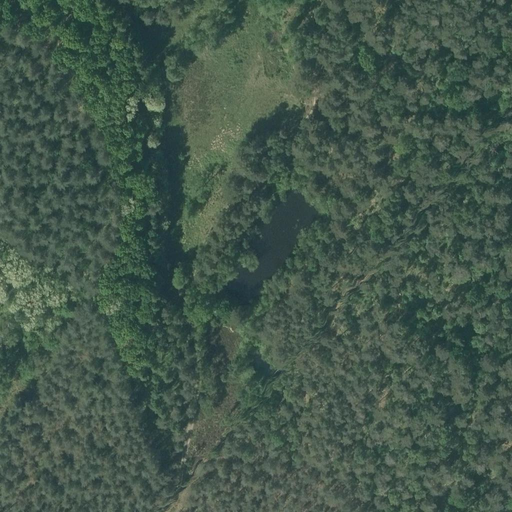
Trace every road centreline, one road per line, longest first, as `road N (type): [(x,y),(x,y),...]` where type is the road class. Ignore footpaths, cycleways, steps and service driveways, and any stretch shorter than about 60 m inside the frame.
road 1 (track): [(124,0),(159,59),(163,240),(200,340),(190,422),(149,511)]
road 2 (track): [(182,288),(216,207),(288,136)]
